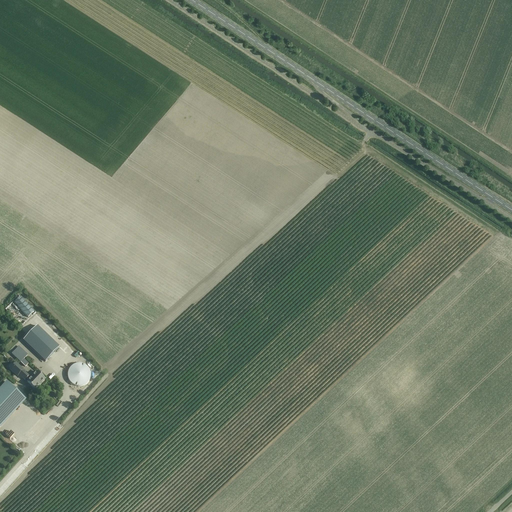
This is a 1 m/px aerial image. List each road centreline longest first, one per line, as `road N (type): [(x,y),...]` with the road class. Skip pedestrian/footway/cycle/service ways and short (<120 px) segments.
road 1 (secondary): [(511,210),(191,0)]
road 2 (track): [(101,375),(365,141)]
